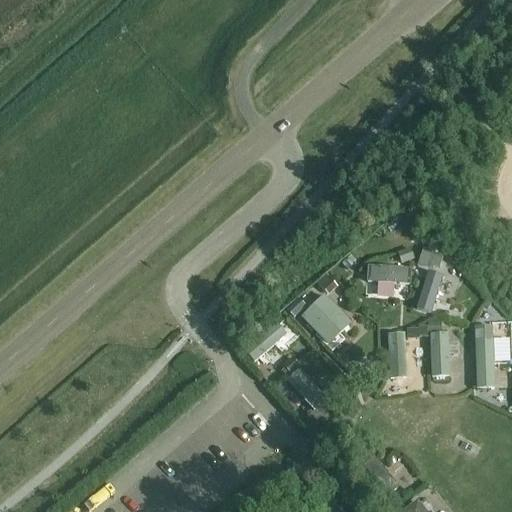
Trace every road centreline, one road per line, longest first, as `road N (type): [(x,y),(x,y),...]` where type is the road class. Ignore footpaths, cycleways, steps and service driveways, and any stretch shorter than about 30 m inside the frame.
road 1 (tertiary): [(0,368),(422,0)]
road 2 (track): [(96,0),(0,83)]
